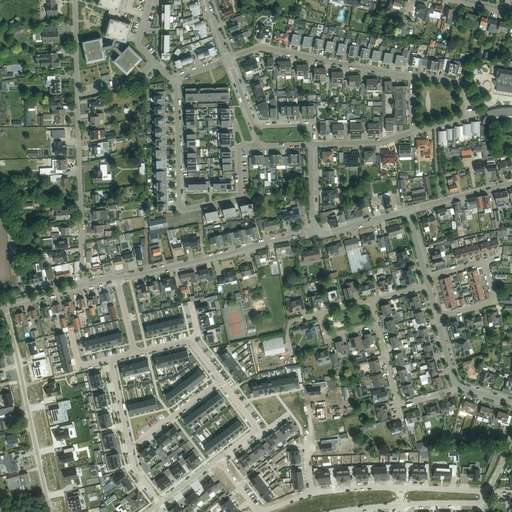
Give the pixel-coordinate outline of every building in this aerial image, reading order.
[(47,5),(48,15),(58,14),(57,5),(55,5),(55,0),(56,0),(55,0),(47,0),(48,0),(48,5),(47,5)] [(98,0),(97,6),(109,10),(107,16),(112,17),(112,18),(110,17),(105,36),(109,38),(108,42),(103,43),(102,37),(82,41),(88,63),(107,58),(105,49),(112,47),(113,48),(119,53),(112,60),(127,75),(143,58),(129,44),(124,49),(119,45),(119,44),(119,43),(120,43),(120,42),(119,42),(119,41),(126,43),(132,23),(120,20),(121,15),(118,14),(118,12),(117,12),(119,12),(122,0),(98,0)] [(226,17),(230,15),(235,13),(232,5),(230,6),(228,0),(231,0),(220,0),(220,1),(222,1),(224,8),(222,8),(226,17)] [(360,2),(360,5),(372,8),(370,14),(374,15),(376,9),(377,4),(370,2),(370,0),(360,0),(361,0),(360,2)] [(399,11),(404,12),(407,1),(401,0),(394,0),(394,1),(391,0),(390,0),(388,7),(393,8),(400,9),(399,11)] [(198,1),(189,4),(191,10),(200,7),(198,1)] [(426,6),(419,4),(418,6),(414,5),(411,18),(415,19),(417,14),(421,15),(420,18),(424,19),(423,21),(427,22),(430,9),(426,8),(426,6)] [(431,6),(430,13),(429,16),(440,19),(440,16),(440,15),(442,7),(435,5),(435,7),(431,6)] [(200,7),(191,10),(192,16),(202,13),(200,7)] [(446,8),(445,13),(444,16),(448,17),(446,24),(452,25),(453,18),(451,18),(452,14),(451,13),(452,9),(446,8)] [(466,16),(464,22),(468,23),(469,20),(475,21),(475,20),(476,15),(466,13),(466,16)] [(232,23),(228,24),(231,32),(240,29),(238,23),(239,22),(240,23),(244,21),(242,15),(231,19),(232,23)] [(480,24),(479,29),(481,30),(485,31),(487,23),(488,18),(482,17),(480,24)] [(489,31),(489,35),(492,35),(493,33),(494,33),(496,26),(497,21),(491,19),(489,27),(492,28),(491,32),(489,31)] [(204,20),(195,24),(197,29),(206,26),(204,20)] [(500,21),(499,26),(496,26),(494,33),(497,34),(498,31),(501,32),(501,31),(505,32),(506,28),(507,23),(500,21)] [(401,26),(398,38),(405,39),(406,33),(409,34),(410,29),(407,28),(408,28),(406,27),(406,25),(402,24),(402,26),(401,26)] [(257,31),(256,37),(263,39),(264,37),(270,39),(272,29),(265,28),(266,27),(258,25),(256,31),(257,31)] [(206,26),(197,30),(198,30),(201,38),(207,36),(206,32),(209,32),(207,26),(206,26)] [(43,33),(39,34),(39,40),(43,40),(44,43),(50,43),(50,42),(59,41),(58,31),(56,31),(56,27),(46,27),(46,31),(43,31),(43,33)] [(313,27),(311,31),(309,37),(306,36),(304,47),(309,48),(310,46),(313,47),(317,28),(313,27)] [(292,44),(298,46),(298,44),(302,45),(305,30),(300,29),(298,35),(294,34),(292,44)] [(235,41),(237,46),(246,43),(244,37),(246,36),(246,37),(250,36),(249,31),(233,37),(235,41)] [(288,35),(275,32),(274,41),(286,43),(288,35)] [(317,39),(316,44),(315,49),(321,50),(321,49),(325,49),(328,34),(323,34),(321,39),(317,39)] [(336,52),(339,37),(334,36),(332,42),(329,41),(327,51),(332,52),(333,51),(336,52)] [(352,46),(351,51),(350,56),(355,57),(356,56),(359,56),(360,51),(363,38),(359,37),(355,46),(352,46)] [(340,43),(338,54),(344,55),(344,53),(348,54),(351,39),(346,38),(344,44),(340,43)] [(370,43),(369,43),(367,49),(363,48),(361,58),(367,59),(367,58),(371,59),(374,42),(371,41),(370,43)] [(375,50),(374,56),(373,61),(378,62),(379,60),(382,61),(383,56),(385,46),(385,44),(385,43),(382,43),(381,46),(381,45),(378,51),(375,50)] [(209,49),(211,56),(217,54),(216,51),(217,51),(216,49),(215,49),(213,44),(207,46),(208,47),(208,49),(209,49)] [(209,49),(208,49),(208,47),(202,49),(203,51),(206,59),(212,57),(211,56),(209,49)] [(406,62),(408,51),(407,51),(408,48),(405,47),(404,50),(401,56),(398,55),(396,65),(401,67),(402,65),(405,66),(406,62)] [(386,53),(384,63),(390,64),(390,63),(394,63),(397,49),(392,48),(390,53),(386,53)] [(415,66),(417,56),(411,55),(412,54),(410,54),(411,50),(409,50),(408,51),(406,62),(410,63),(409,65),(410,65),(409,66),(413,66),(415,66)] [(203,51),(197,53),(200,61),(206,59),(203,51)] [(42,61),(42,66),(42,67),(48,66),(48,68),(52,68),(54,68),(54,67),(58,67),(58,66),(60,66),(60,58),(58,58),(58,53),(54,53),(52,53),(48,53),(48,54),(40,55),(40,54),(39,55),(36,55),(36,61),(42,61)] [(186,57),(189,65),(194,63),(192,55),(186,57)] [(425,60),(422,59),(422,58),(417,56),(415,66),(416,66),(416,67),(419,68),(419,67),(420,67),(421,65),(424,66),(425,60)] [(180,59),(183,67),(189,65),(186,57),(180,59)] [(274,74),(277,74),(277,67),(277,66),(274,66),(273,58),(267,58),(268,68),(268,70),(274,70),(274,74)] [(180,59),(174,61),(175,64),(174,64),(175,66),(176,66),(177,69),(183,67),(180,59)] [(255,59),(251,61),(251,59),(247,60),(247,62),(243,64),(246,72),(255,68),(256,71),(264,68),(262,61),(257,63),(255,59)] [(432,70),(433,70),(435,60),(429,59),(429,61),(425,60),(424,66),(428,67),(427,69),(428,69),(428,70),(431,70),(431,69),(432,70)] [(439,69),(442,70),(444,64),(440,63),(441,60),(435,59),(435,60),(433,70),(434,70),(434,71),(438,72),(438,71),(439,69)] [(449,73),(451,74),(453,64),(450,63),(450,60),(445,59),(444,64),(442,70),(446,70),(446,72),(446,73),(449,74),(449,73)] [(454,60),(453,64),(451,74),(453,74),(453,75),(456,75),(456,74),(457,75),(457,73),(461,74),(462,66),(463,62),(454,60)] [(280,67),(277,67),(277,74),(280,73),(280,72),(285,72),(285,61),(279,62),(280,67)] [(291,77),(294,77),(294,71),(294,70),(291,70),(291,61),(285,61),(285,72),(285,76),(291,75),(291,77)] [(297,71),(294,71),(294,77),(297,77),(297,75),(303,75),(302,65),(297,65),(297,71)] [(308,65),(302,65),(303,75),(303,79),(308,79),(308,81),(312,81),(311,74),(311,73),(308,73),(308,65)] [(0,69),(0,75),(3,76),(3,78),(13,78),(13,73),(7,73),(7,68),(3,68),(3,69),(0,69)] [(329,84),(329,78),(329,77),(326,77),(326,68),(320,69),(320,79),(326,79),(326,89),(329,89),(329,84)] [(482,122),(482,124),(511,121),(511,70),(502,69),(497,68),(496,79),(493,78),(493,80),(493,82),(493,83),(494,84),(495,86),(495,87),(496,87),(496,91),(511,93),(511,107),(511,108),(503,108),(495,109),(486,111),(488,115),(487,115),(486,116),(485,116),(485,117),(484,118),(483,119),(483,121),(482,122)] [(314,74),(311,74),(312,81),(315,81),(315,79),(320,79),(320,69),(314,69),(314,74)] [(329,84),(332,84),(332,87),(338,87),(338,82),(337,72),(332,72),(332,78),(329,78),(329,84)] [(343,72),(337,72),(338,82),(343,82),(343,88),(346,88),(346,81),(346,80),(343,80),(343,72)] [(364,84),(361,84),(360,75),(355,76),(355,86),(361,86),(361,91),(364,91),(364,85),(364,84)] [(52,93),(61,93),(61,79),(56,79),(56,76),(48,76),(48,80),(51,80),(52,93)] [(349,81),(346,81),(346,88),(347,88),(347,90),(349,90),(349,88),(350,88),(350,86),(355,86),(355,76),(349,76),(349,81)] [(252,84),(254,90),(262,87),(265,86),(263,80),(262,81),(261,78),(255,80),(256,83),(252,84)] [(367,90),(372,89),(372,79),(367,79),(367,85),(364,85),(364,91),(364,94),(367,94),(367,90)] [(378,79),(372,79),(372,89),(373,93),(381,93),(381,86),(381,84),(378,84),(378,79)] [(395,87),(392,87),(392,81),(384,81),(384,86),(381,86),(381,96),(382,96),(382,102),(382,105),(382,117),(382,126),(386,125),(386,130),(393,130),(393,124),(397,124),(397,125),(407,124),(407,117),(406,117),(405,93),(406,93),(406,86),(395,86),(395,87)] [(229,87),(198,88),(186,88),(186,101),(229,100),(229,87)] [(264,92),(262,87),(254,90),(256,95),(264,92)] [(155,102),(167,102),(165,102),(164,92),(167,92),(167,91),(157,92),(157,95),(155,95),(155,102)] [(269,100),(268,97),(266,98),(264,92),(256,95),(258,101),(263,99),(264,102),(266,101),(269,100)] [(260,110),(268,107),(266,101),(264,102),(258,104),(260,110)] [(167,102),(155,102),(155,113),(168,113),(165,113),(165,102),(167,102)] [(308,103),(308,106),(308,115),(314,114),(314,110),(317,109),(317,103),(314,104),(314,103),(308,103)] [(302,115),(308,115),(308,106),(302,106),(302,104),(299,104),(299,106),(299,110),(302,110),(302,115)] [(281,115),(287,115),(287,106),(281,106),(281,105),(278,105),(278,111),(281,111),(281,115)] [(269,113),(270,112),(270,108),(269,108),(268,107),(260,110),(263,117),(269,117),(269,113)] [(56,110),(53,110),(53,116),(56,115),(57,123),(64,123),(64,115),(65,115),(65,109),(56,110)] [(104,119),(104,113),(97,113),(97,116),(91,117),(92,125),(99,124),(99,119),(104,119)] [(168,113),(155,113),(155,124),(168,124),(165,124),(165,113),(168,113)] [(382,128),(382,126),(382,117),(379,117),(379,120),(373,120),(373,123),(374,133),(379,133),(379,128),(382,128)] [(356,120),(356,124),(356,134),(362,134),(361,128),(365,128),(364,118),(361,118),(361,119),(356,120)] [(368,134),(374,133),(373,123),(368,123),(368,118),(364,118),(365,128),(368,128),(368,134)] [(220,127),(220,130),(227,129),(227,126),(230,126),(230,120),(221,120),(218,120),(219,127),(220,127)] [(329,129),(329,123),(329,120),(326,120),(326,125),(320,125),(320,126),(319,126),(319,129),(320,129),(320,135),(326,135),(326,130),(329,129)] [(338,135),(338,124),(338,121),(332,121),(332,120),(329,120),(329,123),(329,129),(332,129),(333,135),(338,135)] [(338,120),(338,121),(338,124),(338,135),(344,134),(344,129),(347,129),(347,122),(347,120),(338,120)] [(356,134),(356,124),(356,120),(350,120),(350,122),(347,122),(347,129),(350,129),(350,134),(356,134)] [(190,131),(197,130),(197,127),(199,127),(199,121),(195,121),(187,121),(187,127),(190,127),(190,131)] [(480,121),(475,122),(471,122),(471,124),(471,133),(472,133),(475,132),(476,136),(480,136),(480,121)] [(168,124),(155,124),(156,135),(168,135),(168,134),(166,135),(165,124),(168,124)] [(471,124),(463,124),(463,126),(463,135),(463,140),(467,139),(468,139),(472,138),(472,133),(471,133),(471,124)] [(463,135),(463,126),(454,126),(455,128),(455,137),(459,137),(460,141),(464,141),(463,140),(463,135)] [(455,128),(446,129),(446,131),(447,140),(451,140),(451,143),(455,143),(455,137),(455,128)] [(103,129),(103,130),(91,130),(91,139),(99,139),(98,134),(105,134),(105,132),(106,132),(106,129),(103,129)] [(222,139),(230,139),(230,133),(227,133),(227,129),(220,130),(220,133),(218,133),(218,139),(222,139)] [(65,138),(65,130),(52,130),(52,138),(65,138)] [(187,134),(187,140),(196,140),(199,140),(199,134),(197,134),(197,130),(190,131),(190,134),(187,134)] [(446,131),(438,131),(438,143),(439,143),(439,142),(442,142),(443,145),(443,146),(444,146),(444,148),(447,148),(447,140),(446,131)] [(156,146),(168,145),(166,145),(166,135),(168,135),(156,135),(156,146)] [(54,139),(44,140),(45,150),(55,150),(54,139)] [(221,145),(221,148),(228,148),(228,145),(231,145),(230,139),(222,139),(218,139),(219,145),(221,145)] [(190,149),(197,149),(197,146),(196,146),(196,140),(187,140),(187,146),(190,146),(190,149)] [(424,140),(423,140),(416,140),(416,145),(416,149),(423,149),(423,152),(422,152),(422,157),(432,157),(432,142),(428,142),(428,140),(427,140),(427,141),(424,141),(424,140)] [(62,141),(55,141),(55,142),(55,155),(62,154),(67,154),(68,154),(68,150),(67,150),(66,147),(66,145),(62,145),(62,141)] [(91,147),(91,150),(92,154),(96,154),(96,156),(104,156),(104,150),(109,149),(109,142),(103,142),(98,143),(98,147),(91,147)] [(156,146),(156,157),(169,156),(166,156),(166,146),(168,146),(168,145),(156,146)] [(411,154),(411,157),(415,157),(414,147),(411,147),(411,145),(399,146),(399,154),(411,154)] [(221,148),(221,152),(222,152),(222,158),(231,158),(231,151),(228,151),(228,148),(221,148)] [(197,149),(190,149),(190,153),(187,153),(188,159),(196,158),(199,158),(201,158),(200,149),(197,149)] [(471,150),(462,151),(463,161),(471,160),(471,150)] [(373,165),(381,164),(380,161),(380,160),(380,155),(376,155),(376,156),(375,156),(375,151),(365,152),(365,161),(373,161),(373,165)] [(382,151),(382,156),(382,162),(386,162),(388,164),(390,164),(392,162),(396,162),(395,152),(387,153),(387,151),(382,151)] [(323,162),(325,162),(325,163),(328,163),(328,161),(333,161),(333,157),(333,152),(323,152),(323,162)] [(360,166),(359,154),(359,152),(352,152),(353,155),(345,155),(345,160),(345,166),(346,166),(347,167),(350,167),(350,166),(355,166),(355,167),(358,167),(359,166),(360,166)] [(278,154),(276,155),(276,166),(277,166),(285,165),(285,156),(282,156),(282,154),(281,154),(281,153),(278,154)] [(294,165),(294,154),(292,154),(292,153),(289,153),(289,154),(288,154),(289,156),(285,156),(285,165),(289,165),(289,167),(294,167),(294,165)] [(296,154),(294,154),(294,165),(295,165),(296,166),(297,167),(299,166),(300,166),(300,165),(303,165),(303,156),(300,156),(300,154),(299,154),(299,153),(296,153),(296,154)] [(253,165),(258,165),(258,155),(256,155),(256,154),(253,154),(253,155),(252,155),(252,157),(249,157),(249,162),(249,168),(253,168),(253,165)] [(264,166),(267,166),(267,157),(264,157),(264,155),(263,155),(263,154),(260,154),(260,155),(258,155),(258,165),(264,165),(264,166)] [(277,166),(276,166),(276,155),(274,155),(274,154),(271,154),(271,155),(270,155),(270,157),(267,157),(267,166),(271,166),(271,168),(277,168),(277,166)] [(156,157),(157,167),(169,167),(166,167),(166,157),(169,156),(156,157)] [(57,164),(58,170),(66,169),(66,164),(67,164),(67,160),(66,160),(66,159),(61,160),(57,160),(56,160),(56,164),(57,164)] [(511,169),(511,165),(511,159),(498,162),(501,172),(504,171),(503,170),(507,170),(511,169)] [(494,160),(487,161),(487,166),(488,171),(495,170),(495,165),(494,160)] [(484,171),(484,166),(483,162),(477,162),(477,164),(475,164),(475,167),(476,172),(484,171)] [(102,180),(107,180),(107,164),(100,164),(100,171),(95,171),(95,174),(94,174),(94,176),(93,176),(93,179),(94,179),(94,182),(97,181),(97,180),(102,180)] [(169,167),(157,167),(157,178),(169,178),(167,178),(166,167),(169,167)] [(334,171),(328,171),(324,171),(324,179),(325,179),(325,183),(334,183),(334,177),(334,171)] [(447,179),(450,192),(458,190),(456,184),(453,185),(452,182),(460,180),(458,174),(452,175),(453,177),(447,179)] [(57,175),(50,175),(51,182),(62,181),(62,185),(68,185),(68,178),(62,178),(62,175),(57,175)] [(414,202),(427,199),(426,195),(431,194),(428,176),(423,177),(425,187),(426,187),(426,192),(425,192),(424,190),(423,189),(422,189),(419,190),(418,191),(419,193),(412,194),(414,202)] [(169,178),(157,178),(157,189),(170,189),(167,189),(167,178),(169,178)] [(398,182),(390,182),(390,193),(398,193),(398,182)] [(157,194),(158,200),(170,200),(170,199),(167,199),(167,189),(170,189),(157,189),(157,190),(154,190),(155,194),(157,193),(157,194)] [(334,190),(324,190),(325,205),(334,205),(334,198),(338,197),(337,190),(334,191),(334,190)] [(93,202),(98,202),(99,201),(99,199),(103,199),(103,198),(107,198),(107,194),(103,194),(103,191),(95,191),(95,194),(93,194),(93,202)] [(507,191),(494,194),(495,198),(496,202),(497,207),(509,204),(508,196),(507,191)] [(385,208),(387,208),(388,208),(391,208),(391,207),(392,207),(390,196),(384,198),(384,195),(379,196),(380,200),(383,199),(385,208)] [(488,195),(481,196),(483,206),(484,206),(484,209),(491,208),(488,195)] [(482,207),(483,206),(481,196),(475,197),(477,205),(478,208),(479,207),(479,208),(479,209),(482,208),(482,207)] [(475,197),(468,199),(469,201),(466,202),(468,210),(471,209),(471,208),(474,207),(474,208),(478,208),(477,205),(475,197)] [(282,209),(284,221),(300,218),(300,216),(304,215),(303,205),(304,205),(303,198),(296,199),(297,206),(293,207),(292,208),(292,209),(292,210),(287,211),(286,209),(282,209)] [(170,200),(158,200),(158,211),(170,211),(170,210),(168,210),(167,200),(170,200)] [(460,201),(454,203),(456,218),(459,217),(459,216),(461,216),(462,215),(462,214),(462,212),(462,210),(461,210),(460,201)] [(52,213),(56,213),(57,219),(64,219),(65,219),(69,218),(68,210),(61,210),(61,206),(52,207),(52,213)] [(448,218),(452,217),(450,209),(446,210),(446,208),(437,210),(439,216),(443,215),(444,219),(448,217),(448,218)] [(351,214),(350,209),(345,210),(347,221),(363,218),(361,209),(354,211),(354,213),(351,214)] [(107,219),(106,210),(93,211),(94,218),(100,218),(100,219),(107,219)] [(325,212),(320,213),(322,223),(327,222),(326,215),(328,215),(331,227),(338,226),(336,217),(336,214),(333,215),(332,211),(325,212)] [(434,216),(422,219),(424,227),(429,226),(430,231),(437,229),(435,224),(436,224),(434,216)] [(158,232),(167,231),(168,230),(167,226),(168,226),(166,217),(149,221),(151,229),(150,229),(149,230),(150,234),(158,232)] [(263,219),(259,220),(261,231),(265,230),(265,231),(280,228),(279,223),(278,219),(263,222),(263,219)] [(399,225),(388,228),(390,236),(396,234),(397,239),(402,237),(401,233),(399,225)] [(62,234),(70,234),(69,227),(62,228),(62,226),(57,226),(57,231),(61,230),(62,234)] [(253,238),(256,237),(259,237),(256,226),(245,229),(247,238),(252,236),(253,238)] [(247,238),(245,229),(233,232),(235,240),(241,239),(241,241),(247,240),(247,238)] [(175,240),(174,240),(171,230),(168,230),(167,231),(170,243),(172,242),(174,251),(183,249),(181,243),(180,239),(175,241),(175,240)] [(236,242),(235,240),(233,232),(221,234),(223,243),(229,242),(229,244),(236,242)] [(223,243),(221,234),(209,237),(211,246),(217,245),(218,246),(224,245),(223,243)] [(362,237),(364,246),(376,243),(375,239),(374,234),(369,235),(370,236),(366,237),(366,236),(362,237)] [(117,236),(108,239),(109,241),(108,241),(109,243),(110,246),(112,246),(110,241),(118,239),(117,236)] [(191,247),(199,245),(199,243),(199,242),(198,242),(197,236),(190,238),(189,236),(183,238),(183,242),(184,247),(191,245),(191,247)] [(56,242),(57,249),(69,247),(68,240),(64,241),(64,240),(60,241),(60,237),(52,239),(52,243),(56,242)] [(344,241),(345,246),(346,250),(359,247),(357,238),(344,241)] [(491,241),(494,250),(500,248),(497,239),(491,241)] [(488,251),(494,250),(491,241),(486,242),(488,251)] [(340,252),(340,250),(343,250),(341,242),(334,244),(334,246),(327,247),(329,255),(340,252)] [(482,253),(488,251),(486,242),(479,244),(482,253)] [(276,245),(277,250),(277,251),(280,250),(281,253),(282,253),(286,253),(291,252),(291,255),(295,255),(294,247),(290,248),(289,243),(276,245)] [(138,248),(134,249),(136,259),(143,258),(142,252),(145,251),(145,244),(138,245),(138,248)] [(159,244),(149,246),(151,253),(153,252),(154,256),(161,254),(159,244)] [(478,244),(472,246),(474,255),(480,254),(479,249),(478,244)] [(431,252),(433,259),(442,257),(440,252),(444,251),(442,245),(435,246),(436,251),(431,252)] [(468,257),(474,255),(472,246),(466,247),(468,257)] [(304,261),(299,262),(300,266),(305,265),(304,262),(313,260),(313,261),(321,260),(318,247),(310,249),(310,251),(303,252),(304,261)] [(359,247),(346,250),(352,273),(371,268),(367,254),(361,255),(359,247)] [(463,258),(468,257),(466,247),(460,249),(463,258)] [(258,254),(254,255),(256,260),(256,263),(260,262),(260,259),(265,258),(266,261),(270,260),(269,254),(268,250),(268,249),(258,252),(258,254)] [(454,251),(455,255),(457,260),(463,258),(460,249),(454,251)] [(49,252),(49,257),(50,257),(54,256),(55,259),(55,263),(57,263),(62,262),(67,261),(68,261),(66,253),(64,253),(64,250),(62,250),(49,252)] [(394,264),(395,269),(399,268),(404,266),(403,262),(408,261),(407,258),(408,258),(406,251),(397,253),(400,263),(394,264)] [(124,255),(125,257),(126,262),(134,260),(132,254),(124,255)] [(112,265),(111,260),(110,257),(107,258),(107,256),(106,255),(104,255),(100,256),(101,260),(103,260),(104,267),(112,265)] [(113,257),(114,260),(115,265),(123,263),(121,256),(119,257),(119,256),(114,257),(113,257)] [(438,270),(447,268),(445,261),(443,262),(442,257),(433,259),(435,266),(437,265),(438,270)] [(101,268),(99,260),(94,262),(95,264),(92,265),(93,270),(101,268)] [(68,263),(66,264),(61,265),(62,269),(64,277),(71,275),(69,270),(68,263)] [(240,266),(242,271),(243,276),(255,273),(252,263),(247,265),(241,267),(241,266),(240,266)] [(57,278),(64,277),(62,269),(61,265),(55,267),(56,271),(57,273),(56,273),(57,278)] [(46,269),(47,275),(48,280),(54,279),(51,267),(46,269)] [(215,280),(213,274),(212,270),(208,270),(208,268),(199,270),(201,279),(208,277),(209,282),(215,280)] [(219,278),(220,284),(237,280),(237,279),(235,269),(224,272),(225,276),(219,278)] [(406,284),(407,284),(414,282),(412,276),(410,269),(402,271),(405,279),(400,281),(402,285),(406,284)] [(469,275),(467,276),(468,278),(469,278),(479,275),(477,269),(468,272),(469,275)] [(29,275),(30,279),(31,283),(43,281),(42,276),(41,272),(29,275)] [(195,274),(194,272),(188,273),(190,279),(191,279),(192,283),(198,282),(196,274),(195,274)] [(188,280),(190,279),(188,273),(180,275),(182,285),(188,283),(188,280)] [(469,278),(470,281),(469,281),(470,284),(471,284),(480,281),(479,275),(469,278)] [(386,279),(379,281),(380,284),(379,284),(381,291),(389,288),(388,285),(394,284),(392,276),(385,278),(386,279)] [(166,291),(172,290),(178,289),(175,278),(171,279),(171,277),(163,279),(165,287),(166,291)] [(450,277),(439,279),(441,285),(450,283),(450,280),(451,279),(450,277)] [(152,282),(149,283),(150,290),(153,289),(154,289),(155,290),(155,291),(156,291),(157,291),(158,291),(158,290),(159,290),(159,289),(158,285),(157,280),(152,282)] [(166,291),(164,291),(162,281),(158,282),(162,298),(167,296),(166,291)] [(344,289),(345,293),(346,298),(353,296),(352,292),(356,291),(355,289),(354,284),(353,281),(346,283),(347,288),(344,289)] [(482,287),(480,281),(471,284),(472,287),(470,287),(471,290),(472,290),(482,287)] [(441,285),(443,291),(452,289),(451,285),(452,285),(452,282),(450,283),(441,285)] [(147,291),(146,288),(145,283),(140,285),(137,286),(139,294),(137,294),(138,299),(144,297),(143,292),(147,291)] [(361,287),(362,290),(363,295),(376,291),(374,287),(373,283),(361,287)] [(189,293),(188,292),(189,292),(188,286),(180,288),(182,296),(187,294),(189,293)] [(474,295),(483,293),(482,287),(472,290),(473,293),(472,293),(473,296),(474,295)] [(452,289),(443,291),(444,297),(453,295),(453,294),(453,291),(454,291),(453,288),(452,289)] [(330,290),(330,291),(327,292),(328,295),(327,296),(328,300),(329,299),(330,303),(336,301),(335,297),(336,296),(339,295),(338,290),(338,289),(334,290),(334,289),(330,290)] [(102,300),(102,302),(110,300),(108,292),(103,293),(103,294),(100,294),(102,300)] [(200,299),(205,298),(203,292),(199,293),(199,295),(195,297),(196,300),(200,299)] [(307,294),(308,297),(310,303),(311,308),(319,305),(318,302),(322,300),(323,301),(320,292),(315,293),(315,292),(307,294)] [(483,293),(474,295),(475,299),(474,299),(474,302),(485,299),(483,293)] [(444,297),(446,303),(455,300),(454,297),(455,297),(455,294),(453,294),(453,295),(444,297)] [(88,297),(89,302),(93,302),(93,304),(98,303),(96,295),(91,296),(91,297),(88,297)] [(201,303),(197,304),(199,311),(211,308),(209,301),(217,299),(216,295),(205,298),(200,299),(201,303)] [(418,296),(408,298),(411,309),(421,306),(420,306),(419,301),(419,300),(418,296)] [(86,305),(85,303),(84,298),(79,299),(77,300),(79,307),(86,305)] [(286,298),(287,303),(288,307),(289,312),(300,309),(300,311),(305,309),(303,304),(302,299),(291,301),(290,299),(290,298),(289,298),(288,298),(286,298)] [(447,309),(457,306),(456,303),(457,303),(456,300),(455,300),(446,303),(447,309)] [(74,309),(73,305),(72,301),(67,302),(65,303),(65,304),(63,304),(64,311),(67,311),(66,308),(68,307),(69,310),(74,309)] [(386,318),(388,317),(396,315),(394,307),(391,308),(389,303),(381,305),(383,314),(385,314),(386,318)] [(61,311),(61,308),(60,304),(55,305),(52,306),(53,313),(61,311)] [(109,315),(104,316),(105,321),(110,320),(111,320),(117,318),(114,305),(109,306),(110,314),(109,315)] [(48,306),(41,307),(42,311),(41,311),(43,318),(41,318),(42,323),(45,322),(44,318),(51,316),(48,306)] [(30,310),(30,311),(28,312),(29,316),(32,315),(32,316),(32,318),(37,317),(35,309),(30,310)] [(415,316),(416,318),(423,316),(422,311),(420,312),(419,309),(414,310),(410,311),(412,316),(415,316)] [(202,317),(200,317),(203,327),(211,326),(208,317),(213,316),(212,311),(206,313),(206,316),(202,317)] [(28,319),(27,319),(25,320),(23,312),(18,313),(18,314),(15,315),(17,322),(23,320),(23,325),(26,333),(30,332),(29,325),(28,319)] [(489,322),(492,322),(493,326),(499,325),(500,326),(503,326),(502,322),(499,323),(499,318),(495,318),(494,312),(488,313),(488,318),(489,322)] [(385,321),(387,326),(395,324),(394,321),(398,320),(397,315),(396,315),(388,317),(389,320),(385,321)] [(424,322),(425,322),(423,316),(416,318),(412,320),(414,328),(416,327),(418,327),(424,325),(424,322)] [(64,332),(69,331),(65,317),(60,318),(64,332)] [(469,330),(473,329),(473,328),(476,327),(477,328),(483,326),(482,324),(482,323),(482,321),(481,317),(474,318),(474,317),(465,319),(467,325),(465,326),(466,330),(468,329),(469,329),(469,330)] [(458,321),(451,323),(455,337),(459,335),(458,332),(460,331),(460,330),(465,329),(463,323),(459,324),(458,321)] [(392,331),(393,333),(399,332),(398,329),(396,329),(395,324),(387,326),(388,332),(392,331)] [(306,331),(309,339),(317,337),(316,332),(315,333),(313,327),(314,326),(308,328),(308,325),(301,327),(302,332),(306,331)] [(424,325),(418,327),(416,327),(416,330),(417,330),(418,332),(415,333),(416,336),(420,335),(428,333),(426,328),(425,328),(424,325)] [(221,327),(207,330),(208,335),(207,335),(209,343),(210,343),(210,345),(218,344),(218,343),(216,333),(219,332),(222,332),(221,327)] [(398,341),(397,335),(399,335),(399,332),(393,333),(389,334),(390,337),(391,343),(398,341)] [(373,340),(376,340),(375,335),(372,336),(371,333),(365,334),(366,341),(363,342),(365,349),(370,347),(370,344),(374,343),(373,340)] [(419,344),(428,342),(429,341),(428,338),(429,338),(428,333),(420,335),(421,338),(417,339),(419,344)] [(282,337),(263,341),(266,355),(285,351),(282,337)] [(349,347),(352,347),(353,352),(357,351),(363,349),(360,338),(357,339),(356,337),(349,338),(350,341),(348,342),(349,347)] [(342,340),(335,342),(337,347),(338,351),(341,350),(343,355),(349,353),(347,344),(344,345),(342,340)] [(403,345),(402,340),(398,341),(391,343),(392,348),(397,347),(398,350),(401,349),(404,348),(404,345),(403,345)] [(471,348),(468,349),(467,344),(468,344),(467,340),(465,340),(456,342),(457,347),(459,347),(461,356),(473,353),(471,348)] [(35,341),(27,343),(30,356),(33,355),(33,357),(44,355),(44,352),(38,353),(35,341)] [(424,348),(425,351),(432,349),(431,344),(429,345),(428,342),(419,344),(421,349),(424,348)] [(292,345),(294,352),(301,351),(300,347),(297,348),(296,344),(292,345)] [(224,353),(220,356),(223,361),(231,355),(233,354),(228,346),(222,350),(224,353)] [(395,353),(394,354),(395,359),(403,357),(407,356),(404,348),(401,349),(398,350),(394,351),(395,353)] [(423,361),(426,360),(429,359),(428,356),(434,355),(432,349),(425,351),(425,354),(422,355),(423,361)] [(316,353),(318,363),(330,359),(328,350),(316,353)] [(335,353),(331,354),(333,364),(334,368),(339,366),(338,363),(335,353)] [(231,355),(223,361),(227,365),(234,359),(231,355)] [(395,359),(397,364),(398,364),(398,367),(405,365),(408,365),(407,362),(404,362),(403,357),(395,359)] [(234,359),(227,365),(230,369),(239,362),(236,358),(234,359)] [(421,370),(428,368),(436,366),(435,360),(433,361),(433,358),(429,359),(426,360),(427,365),(420,367),(421,370)] [(35,366),(34,367),(34,369),(35,373),(36,378),(38,378),(43,377),(44,377),(42,367),(48,366),(46,359),(34,361),(35,366)] [(468,361),(463,362),(464,368),(466,368),(466,369),(467,372),(469,377),(476,379),(476,377),(477,377),(477,376),(478,373),(475,372),(474,372),(474,371),(473,367),(474,367),(472,363),(474,362),(473,359),(468,361)] [(377,360),(370,362),(372,372),(381,369),(379,363),(378,363),(377,360)] [(142,361),(137,363),(139,372),(140,374),(145,373),(145,371),(142,361)] [(230,369),(233,374),(241,368),(243,367),(239,362),(230,369)] [(137,363),(132,364),(134,373),(135,376),(140,374),(139,372),(137,363)] [(132,364),(127,365),(129,375),(129,377),(135,376),(134,373),(132,364)] [(398,370),(400,375),(411,372),(409,364),(408,365),(405,365),(398,367),(399,370),(398,370)] [(127,365),(121,367),(123,376),(124,378),(129,377),(129,375),(127,365)] [(420,379),(427,377),(437,374),(436,372),(438,371),(436,366),(428,368),(429,371),(426,372),(426,374),(419,376),(420,379)] [(487,369),(483,367),(480,380),(486,382),(486,381),(493,383),(495,375),(489,373),(489,372),(486,372),(487,369)] [(241,368),(233,374),(236,378),(244,372),(241,368)] [(200,369),(196,373),(201,380),(206,377),(200,369)] [(93,371),(87,373),(89,382),(102,379),(101,373),(94,375),(93,371)] [(244,372),(236,378),(240,382),(244,379),(246,382),(251,378),(246,371),(244,372)] [(411,372),(400,375),(401,381),(402,381),(403,383),(413,381),(411,373),(411,372)] [(196,373),(191,376),(197,383),(201,380),(196,373)] [(504,373),(503,376),(508,378),(505,388),(511,390),(511,377),(511,375),(504,373)] [(373,380),(375,387),(385,385),(383,379),(382,380),(381,374),(376,375),(370,377),(371,381),(373,380)] [(191,376),(187,379),(193,386),(197,383),(191,376)] [(440,377),(435,378),(432,379),(434,384),(433,384),(434,389),(441,387),(440,380),(440,377)] [(102,379),(89,382),(91,391),(97,389),(97,386),(103,385),(102,379)] [(187,379),(183,382),(188,390),(193,386),(187,379)] [(309,395),(321,394),(321,388),(327,387),(326,381),(315,383),(316,386),(313,386),(308,387),(309,395)] [(51,389),(46,390),(48,397),(62,394),(60,386),(57,387),(56,382),(49,384),(51,389)] [(183,382),(179,386),(184,393),(188,390),(183,382)] [(363,393),(360,383),(356,384),(359,398),(368,396),(367,392),(363,393)] [(411,383),(407,384),(402,386),(404,392),(405,392),(406,396),(414,394),(411,383)] [(179,386),(174,389),(180,396),(184,393),(179,386)] [(174,389),(170,392),(175,399),(180,396),(174,389)] [(381,389),(372,391),(374,398),(373,398),(374,403),(380,401),(388,398),(386,391),(380,393),(379,390),(381,389)] [(98,391),(91,393),(93,402),(106,399),(105,393),(98,395),(98,391)] [(170,392),(165,395),(171,403),(175,399),(170,392)] [(4,405),(6,404),(13,403),(11,393),(2,395),(0,395),(0,401),(4,400),(4,405)] [(219,393),(214,397),(220,404),(224,401),(219,393)] [(214,397),(210,400),(215,407),(220,404),(214,397)] [(106,399),(93,402),(95,411),(102,410),(101,406),(108,405),(106,399)] [(458,408),(455,399),(441,403),(443,408),(444,412),(445,414),(449,413),(448,411),(457,408),(458,408)] [(59,408),(51,410),(52,416),(53,416),(53,417),(53,418),(54,424),(65,421),(63,415),(65,415),(63,409),(70,408),(68,400),(58,402),(59,408)] [(210,400),(205,403),(211,411),(215,407),(210,400)] [(465,401),(462,400),(460,405),(459,410),(467,413),(470,402),(465,401)] [(326,419),(325,408),(324,408),(324,406),(326,406),(326,401),(317,402),(318,407),(319,407),(319,408),(316,409),(317,413),(317,416),(318,420),(326,419)] [(470,402),(467,413),(475,415),(478,405),(475,404),(470,402)] [(205,403),(201,406),(207,414),(211,411),(205,403)] [(384,405),(376,407),(379,420),(387,418),(386,411),(388,411),(386,405),(384,406),(384,405)] [(439,413),(439,410),(437,405),(430,407),(430,406),(426,407),(428,417),(436,415),(437,418),(442,416),(442,413),(439,413)] [(478,405),(475,415),(483,418),(486,407),(481,406),(478,405)] [(1,416),(15,412),(14,406),(2,409),(2,411),(0,412),(1,416)] [(201,406),(197,410),(202,417),(207,414),(201,406)] [(491,412),(492,409),(486,407),(483,418),(491,420),(494,413),(491,412)] [(414,421),(422,419),(420,414),(419,409),(413,411),(413,412),(406,414),(407,418),(405,418),(407,426),(409,425),(409,426),(410,426),(414,425),(415,424),(414,421)] [(197,410),(192,413),(198,420),(202,417),(197,410)] [(102,411),(96,413),(98,422),(111,419),(111,415),(110,415),(109,413),(103,415),(102,411)] [(498,419),(501,420),(504,413),(498,411),(498,412),(495,411),(494,416),(492,421),(498,422),(498,419)] [(192,413),(188,416),(194,423),(198,420),(192,413)] [(509,414),(504,413),(501,420),(500,423),(508,426),(511,416),(509,415),(509,414)] [(6,420),(2,421),(1,416),(0,415),(0,422),(0,423),(2,429),(8,428),(6,420)] [(423,416),(424,422),(425,422),(426,428),(431,426),(430,420),(428,421),(427,415),(423,416)] [(188,416),(184,419),(189,427),(194,423),(188,416)] [(111,419),(98,422),(100,431),(106,430),(105,426),(112,425),(112,423),(111,419)] [(239,420),(234,423),(240,431),(244,427),(239,420)] [(328,435),(327,425),(332,425),(331,420),(321,422),(321,426),(318,426),(319,436),(328,435)] [(288,421),(283,425),(291,434),(295,431),(295,432),(298,430),(292,422),(290,424),(288,421)] [(402,427),(400,421),(388,424),(391,433),(400,430),(402,436),(408,434),(407,431),(406,426),(402,427)] [(234,423),(230,426),(236,434),(240,431),(234,423)] [(61,430),(55,431),(57,440),(70,437),(68,429),(74,428),(73,424),(60,427),(61,430)] [(281,431),(279,433),(284,440),(287,438),(287,437),(291,434),(283,425),(279,428),(281,431)] [(230,426),(226,430),(231,437),(236,434),(230,426)] [(170,430),(175,437),(180,434),(183,438),(185,436),(181,430),(179,432),(174,427),(170,430)] [(170,430),(165,434),(171,441),(175,437),(170,430)] [(226,430),(221,433),(227,440),(231,437),(226,430)] [(106,432),(100,433),(102,442),(115,439),(114,433),(107,435),(106,432)] [(274,432),(270,435),(277,445),(281,442),(284,440),(279,433),(276,434),(274,432)] [(221,433),(217,436),(223,444),(227,440),(221,433)] [(15,447),(14,444),(16,443),(15,443),(19,442),(17,434),(7,436),(8,443),(6,444),(7,448),(15,447)] [(165,434),(161,437),(166,444),(171,441),(165,434)] [(267,441),(265,443),(270,450),(273,448),(277,445),(270,435),(265,438),(267,441)] [(217,436),(213,440),(218,447),(223,444),(217,436)] [(161,437),(156,441),(160,446),(158,448),(162,453),(164,451),(161,448),(166,444),(161,437)] [(115,439),(102,442),(104,451),(110,450),(110,447),(117,445),(115,439)] [(332,450),(332,444),(336,444),(339,444),(338,439),(326,440),(327,443),(322,444),(321,444),(322,452),(332,450)] [(213,440),(208,443),(214,450),(218,447),(213,440)] [(260,442),(256,445),(262,454),(266,451),(268,453),(270,450),(265,443),(263,445),(260,442)] [(208,443),(204,446),(210,454),(214,450),(208,443)] [(151,445),(145,449),(151,458),(152,459),(158,454),(160,457),(162,455),(163,455),(158,449),(155,451),(151,445)] [(254,452),(251,454),(257,461),(260,459),(259,458),(263,455),(262,454),(256,445),(251,449),(254,452)] [(65,455),(61,457),(63,464),(75,461),(72,452),(74,451),(73,447),(63,450),(64,454),(65,454),(65,455)] [(193,451),(188,454),(196,464),(197,463),(197,464),(200,462),(200,461),(196,455),(199,453),(195,448),(192,450),(193,451)] [(142,456),(139,458),(143,464),(145,462),(151,458),(145,449),(144,450),(143,449),(140,451),(141,452),(140,453),(142,456)] [(489,449),(486,458),(491,460),(494,451),(489,449)] [(177,454),(174,451),(167,457),(169,459),(177,454)] [(111,452),(104,453),(107,463),(120,460),(119,454),(111,455),(111,452)] [(12,453),(2,456),(4,464),(6,463),(9,473),(19,470),(18,468),(19,468),(18,465),(17,465),(16,463),(17,462),(16,459),(14,460),(12,453)] [(242,456),(249,465),(253,462),(254,463),(257,461),(251,454),(249,455),(247,453),(242,456)] [(183,457),(180,459),(184,464),(187,462),(191,468),(196,464),(188,454),(183,458),(183,457)] [(240,462),(237,464),(241,469),(239,470),(241,473),(243,471),(244,471),(246,469),(245,468),(249,465),(242,456),(240,458),(238,459),(240,462)] [(178,462),(174,465),(175,467),(181,475),(186,472),(182,466),(184,464),(180,459),(178,461),(178,462)] [(120,460),(107,463),(109,472),(115,471),(114,467),(121,466),(120,460)] [(399,464),(399,478),(403,478),(403,477),(406,477),(406,471),(409,471),(409,463),(405,463),(405,464),(399,464)] [(409,463),(409,471),(412,471),(412,478),(415,478),(418,478),(419,465),(413,464),(413,463),(409,463)] [(419,465),(418,478),(422,478),(425,478),(425,471),(428,471),(429,463),(425,463),(425,465),(419,465)] [(374,464),(371,465),(371,471),(374,471),(374,478),(380,477),(380,467),(374,467),(374,464)] [(386,467),(380,467),(380,477),(386,477),(386,471),(390,471),(389,464),(386,464),(386,467)] [(399,464),(389,464),(390,471),(393,471),(393,477),(396,477),(396,478),(399,478),(399,464)] [(356,465),(352,466),(352,472),(356,472),(356,479),(362,478),(361,467),(356,468),(356,465)] [(371,465),(361,465),(361,467),(362,478),(368,478),(368,471),(371,471),(371,465)] [(435,467),(434,477),(440,477),(440,478),(441,478),(441,477),(443,478),(444,478),(451,478),(451,476),(456,476),(457,465),(456,465),(454,465),(451,465),(451,468),(449,468),(435,467)] [(342,466),(332,467),(333,474),(336,474),(337,480),(340,480),(343,480),(342,466)] [(352,466),(342,466),(343,480),(347,480),(347,479),(350,479),(349,472),(352,472),(352,466)] [(168,468),(166,470),(170,475),(172,473),(177,479),(177,478),(178,479),(181,477),(180,476),(181,475),(175,467),(171,471),(168,468)] [(332,467),(323,468),(325,482),(331,481),(330,474),(333,474),(332,467)] [(469,467),(462,467),(462,474),(468,474),(468,476),(472,476),(472,479),(480,479),(480,473),(479,473),(479,468),(476,468),(472,468),(472,469),(469,469),(469,467)] [(296,468),(289,469),(291,478),(293,478),(302,476),(302,471),(296,471),(296,468)] [(317,468),(313,468),(314,476),(318,476),(319,482),(325,482),(323,468),(317,469),(317,468)] [(76,470),(65,472),(66,481),(76,478),(77,485),(81,485),(79,478),(78,478),(76,470)] [(165,473),(160,477),(167,486),(168,485),(169,486),(172,484),(171,483),(172,482),(167,477),(170,475),(166,470),(163,472),(165,473)] [(115,474),(110,478),(116,485),(120,482),(127,478),(127,477),(123,472),(117,476),(115,474)] [(6,476),(3,476),(4,478),(6,478),(7,477),(8,481),(19,478),(18,473),(7,475),(6,476)] [(24,484),(30,482),(28,473),(21,475),(24,484)] [(260,473),(250,480),(254,485),(263,478),(260,473)] [(154,479),(152,481),(155,486),(158,484),(162,490),(167,486),(160,477),(155,481),(154,479)] [(116,485),(116,486),(118,489),(123,485),(127,491),(126,491),(128,494),(133,490),(131,488),(133,486),(127,478),(120,482),(116,485)] [(263,478),(254,485),(257,489),(266,482),(263,478)] [(212,479),(207,483),(215,493),(219,489),(220,490),(224,487),(220,482),(216,485),(212,479)] [(266,482),(257,489),(260,493),(268,487),(270,486),(266,482)] [(203,486),(202,486),(207,492),(203,495),(207,500),(211,497),(216,494),(215,493),(207,483),(206,483),(205,483),(202,485),(203,486)] [(260,493),(263,497),(271,491),(268,487),(260,493)] [(271,491),(263,497),(266,501),(269,500),(269,501),(272,498),(272,497),(276,494),(272,490),(271,491)] [(74,496),(70,497),(73,511),(82,509),(79,495),(80,495),(80,491),(74,493),(74,496)] [(126,497),(120,502),(121,504),(123,506),(129,501),(133,507),(136,505),(138,508),(139,507),(139,508),(142,506),(142,505),(145,503),(138,493),(136,495),(133,491),(126,497)] [(195,492),(191,495),(198,505),(199,506),(204,503),(203,503),(207,500),(203,495),(199,497),(195,492)] [(186,498),(186,499),(190,504),(186,507),(190,511),(193,510),(194,510),(193,509),(198,505),(191,495),(189,496),(189,495),(186,498)] [(223,500),(218,504),(223,511),(233,503),(230,499),(225,502),(223,500)] [(233,503),(223,511),(224,511),(232,511),(236,508),(233,503)]
